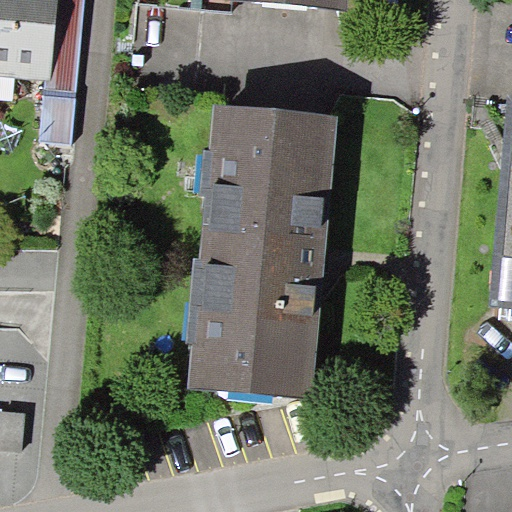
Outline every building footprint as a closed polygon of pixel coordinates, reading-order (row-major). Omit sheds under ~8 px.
[(0,0),(0,85),(13,76),(42,78),(49,0),(0,0)] [(228,16),(229,2),(229,0),(133,0),(133,8),(228,16)] [(229,0),(229,2),(334,11),(334,0),(229,0)] [(119,162),(214,171),(218,120),(220,105),(125,97),(119,162)] [(511,109),(509,109),(491,308),(511,310),(511,109)] [(194,389),(299,398),(323,130),(218,120),(214,171),(194,389)] [(0,455),(17,457),(20,419),(0,417),(0,455)]
